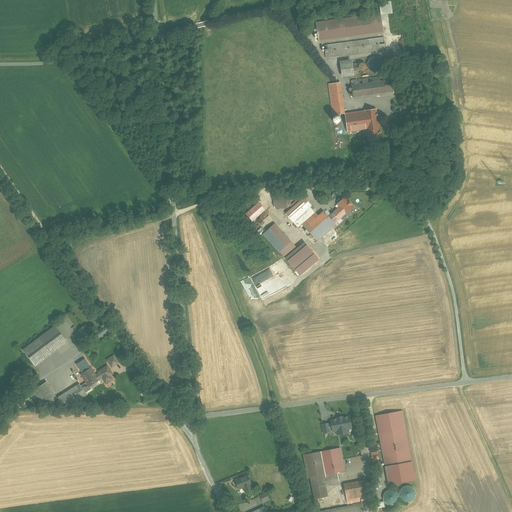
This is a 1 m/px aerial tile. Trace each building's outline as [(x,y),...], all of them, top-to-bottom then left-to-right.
[(381,13),(316,22),(318,41),(383,32),(381,13)] [(384,37),(324,45),(326,58),(386,49),(384,37)] [(376,57),(375,57),(373,57),(372,57),(371,58),(370,58),(369,59),(368,60),(368,61),(368,62),(367,63),(367,64),(368,66),(368,67),(368,68),(369,68),(369,69),(370,70),(371,70),(372,71),(373,72),(374,72),(375,72),(377,72),(378,71),(379,71),(380,70),(381,69),(382,68),(382,67),(383,66),(383,65),(383,64),(383,63),(383,62),(382,62),(382,61),(382,60),(381,59),(380,58),(379,58),(379,57),(378,57),(376,57)] [(352,64),(341,66),(342,74),(344,74),(350,73),(354,72),(353,71),(359,70),(359,69),(359,68),(358,67),(358,66),(359,66),(359,65),(353,66),(352,64)] [(392,75),(351,81),(353,97),(394,91),(392,75)] [(337,83),(329,84),(333,115),(341,114),(337,83)] [(365,111),(345,113),(348,132),(367,129),(368,133),(380,132),(377,109),(364,110),(365,111)] [(368,133),(367,133),(369,143),(382,141),(380,131),(380,132),(368,133)] [(287,195),(274,196),(275,206),(288,205),(287,195)] [(305,197),(286,213),(293,222),(298,227),(302,224),(315,212),(310,207),(312,205),(312,206),(312,205),(305,197)] [(348,201),(345,197),(338,204),(340,207),(329,217),(332,221),(334,219),(337,221),(346,213),(347,214),(354,207),(352,205),(352,204),(349,200),(348,201)] [(315,212),(302,224),(306,228),(319,216),(315,212)] [(319,216),(306,228),(318,241),(339,222),(337,221),(334,219),(332,221),(329,217),(324,212),(319,216)] [(295,247),(275,224),(263,235),(283,258),(295,247)] [(303,243),(285,259),(295,270),(313,254),(303,243)] [(352,249),(351,244),(333,248),(334,253),(352,249)] [(256,285),(281,274),(276,263),(266,267),(268,270),(253,277),(256,285)] [(36,339),(51,328),(48,323),(44,326),(44,325),(39,329),(40,331),(34,336),(36,339)] [(92,332),(86,324),(79,329),(82,334),(80,335),(80,334),(74,338),(77,342),(85,337),(92,332)] [(56,325),(40,337),(50,351),(66,339),(56,325)] [(40,337),(23,350),(34,363),(50,351),(40,337)] [(119,362),(114,355),(108,359),(112,367),(119,362)] [(108,365),(99,371),(99,372),(102,377),(106,383),(107,383),(108,383),(110,382),(111,380),(109,376),(113,373),(108,365)] [(85,373),(82,374),(87,382),(81,385),(86,392),(91,389),(89,386),(99,379),(96,375),(92,368),(85,373)] [(80,383),(58,397),(64,406),(68,403),(70,405),(87,394),(86,392),(81,385),(80,383)] [(44,384),(34,390),(44,407),(54,400),(44,384)] [(339,417),(331,418),(333,431),(338,430),(339,433),(347,432),(347,428),(351,427),(350,416),(342,417),(342,415),(338,416),(339,417)] [(406,430),(380,435),(386,466),(411,462),(406,430)] [(340,448),(322,451),(326,474),(337,472),(344,471),(340,448)] [(322,451),(304,455),(308,478),(311,477),(326,474),(322,451)] [(411,462),(386,466),(389,484),(415,480),(411,462)] [(326,474),(311,477),(315,499),(328,496),(326,486),(339,483),(337,472),(326,474)] [(246,477),(243,478),(236,480),(239,489),(246,486),(248,491),(253,489),(248,476),(246,476),(246,477)] [(352,503),(353,506),(320,511),(319,511),(373,511),(372,502),(362,504),(361,501),(371,499),(368,480),(344,484),(345,488),(342,488),(343,494),(346,494),(348,504),(352,503)] [(410,487),(408,487),(406,487),(404,488),(403,489),(402,491),(401,492),(400,494),(400,496),(401,498),(402,499),(403,501),(405,502),(407,502),(408,502),(410,502),(412,501),(414,500),(415,499),(415,497),(416,495),(416,493),(415,492),(414,490),(413,489),(411,488),(410,487)] [(393,490),(391,490),(389,490),(387,491),(386,492),(384,494),(384,496),(383,498),(384,500),(385,501),(386,503),(388,504),(390,505),(392,505),(394,505),(395,504),(397,503),(398,501),(399,499),(399,497),(399,495),(398,493),(397,492),(395,490),(393,490)] [(266,493),(260,495),(264,502),(269,499),(266,493)] [(291,502),(295,497),(291,493),(287,499),(291,502)]
